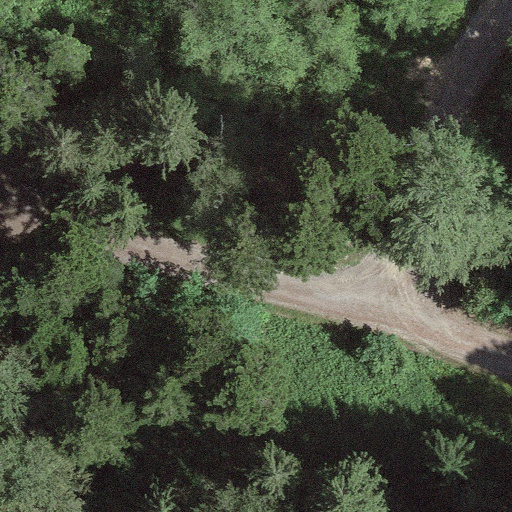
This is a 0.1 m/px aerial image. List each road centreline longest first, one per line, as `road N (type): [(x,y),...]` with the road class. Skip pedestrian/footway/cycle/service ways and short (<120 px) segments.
road 1 (track): [(359,301),(46,192),(0,133)]
road 2 (track): [(359,301),(511,2)]
road 3 (track): [(511,349),(359,301)]
